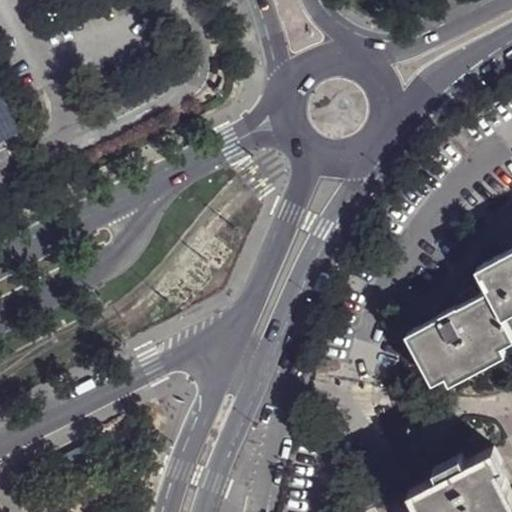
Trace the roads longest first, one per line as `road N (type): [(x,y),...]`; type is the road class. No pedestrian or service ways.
road 1 (tertiary): [(205,511),(260,365),(367,153)]
road 2 (tertiary): [(318,156),(168,511)]
road 3 (tertiary): [(246,136),(0,266)]
road 4 (tertiary): [(510,0),(364,66)]
road 5 (tertiary): [(390,107),(511,35)]
